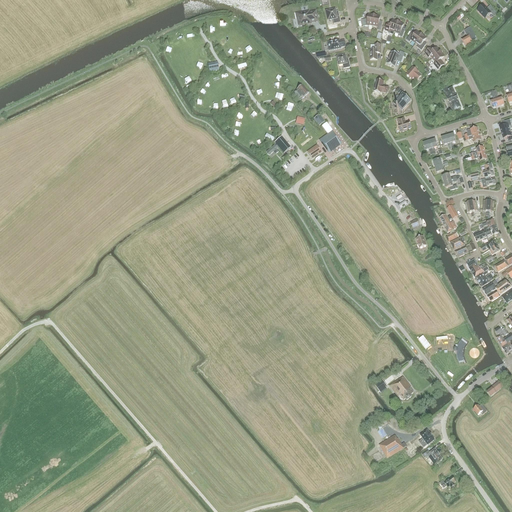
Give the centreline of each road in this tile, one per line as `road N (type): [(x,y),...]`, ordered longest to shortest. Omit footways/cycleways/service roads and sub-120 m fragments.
road 1 (residential): [(441,379),(354,283),(295,191)]
road 2 (track): [(315,172),(204,35)]
road 3 (residential): [(422,134),(409,91),(362,68),(353,29)]
road 4 (tertiary): [(496,511),(444,434),(458,399)]
